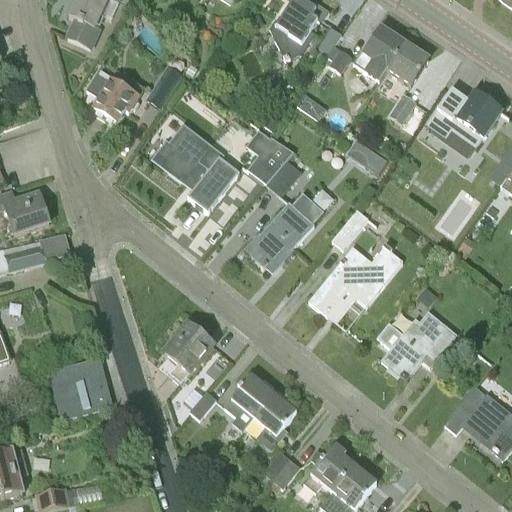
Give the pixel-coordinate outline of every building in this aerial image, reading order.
[(99,33),(95,31),(108,2),(119,8),(122,0),(77,0),(69,21),(76,24),(68,42),(91,53),(99,33)] [(129,0),(122,0),(120,6),(125,8),(129,0)] [(296,0),(295,0),(279,26),(275,24),(268,34),(285,66),(302,57),(316,36),(312,33),(322,19),(326,21),(330,15),(315,6),(312,10),(296,0)] [(511,10),(511,0),(500,0),(499,2),(511,10)] [(259,18),(252,22),(257,32),(264,28),(259,18)] [(380,87),(386,77),(385,77),(405,47),(382,32),(372,48),(368,46),(353,69),(366,77),(365,78),(380,87)] [(316,53),(327,60),(333,51),(340,39),(329,33),(316,53)] [(385,77),(386,77),(410,92),(429,63),(405,47),(385,77)] [(350,62),(333,51),(327,60),(322,67),(340,78),(350,62)] [(93,115),(96,116),(95,118),(105,125),(106,122),(117,129),(125,116),(128,118),(144,93),(117,76),(110,86),(98,79),(104,68),(103,68),(86,95),(100,104),(93,115)] [(197,73),(189,68),(184,77),(192,81),(197,73)] [(160,113),(180,81),(166,72),(145,104),(160,113)] [(466,133),(482,144),(502,116),(475,97),(467,109),(450,96),(436,116),(430,126),(457,145),(464,135),(466,133)] [(318,125),(327,111),(305,97),(296,111),(318,125)] [(415,108),(405,100),(402,99),(388,121),(401,130),(415,108)] [(265,115),(257,126),(272,136),(279,125),(265,115)] [(189,202),(207,216),(237,178),(218,164),(207,156),(205,158),(176,136),(167,148),(164,146),(151,165),(161,172),(163,169),(185,186),(187,183),(197,190),(189,202)] [(286,166),(293,158),(272,145),(247,175),(265,191),(282,171),(286,166)] [(511,173),(511,150),(489,184),(500,191),(511,173)] [(372,157),(362,173),(376,182),(386,166),(372,157)] [(286,166),(282,171),(265,191),(277,200),(297,176),(286,166)] [(511,173),(500,191),(511,199),(511,173)] [(17,203),(39,195),(36,185),(14,193),(17,203)] [(12,195),(2,198),(0,198),(0,217),(4,216),(12,240),(49,228),(39,198),(14,206),(12,195)] [(302,199),(291,211),(289,208),(259,240),(266,246),(254,259),(272,277),(292,255),(291,254),(313,230),(312,229),(323,217),(302,199)] [(356,215),(331,246),(342,254),(367,224),(356,215)] [(45,266),(71,258),(65,238),(38,244),(38,245),(0,253),(0,279),(8,277),(9,279),(46,268),(45,266)] [(476,247),(467,242),(453,262),(462,267),(476,247)] [(348,296),(366,311),(402,267),(390,257),(391,256),(383,250),(370,267),(352,252),(308,306),(327,321),(348,296)] [(391,355),(382,366),(400,381),(406,386),(408,383),(427,359),(435,365),(455,340),(427,317),(419,326),(417,324),(403,341),(388,328),(376,343),(391,355)] [(188,378),(190,379),(213,350),(188,329),(177,343),(180,346),(171,356),(168,354),(165,358),(178,369),(170,379),(180,388),(188,378)] [(0,369),(11,366),(0,338),(0,369)] [(47,378),(60,426),(88,419),(111,413),(98,365),(47,378)] [(253,425),(254,423),(274,399),(251,380),(225,414),(236,422),(232,427),(242,436),(252,424),(253,425)] [(481,443),(505,463),(511,454),(511,420),(487,400),(486,401),(475,392),(444,429),(456,439),(466,426),(483,440),(481,443)] [(216,405),(205,396),(188,417),(199,426),(216,405)] [(297,417),(274,399),(254,423),(265,432),(256,444),(272,457),(282,445),(278,441),(297,417)] [(324,506),(325,506),(354,470),(343,461),(346,458),(336,449),(325,461),(315,459),(311,465),(317,471),(303,489),(314,498),(320,490),(330,498),(324,506)] [(27,479),(21,454),(0,458),(0,503),(22,498),(18,481),(27,479)] [(269,484),(272,486),(289,465),(279,457),(262,478),(269,484)] [(299,473),(289,465),(272,486),(280,493),(282,494),(299,473)] [(357,511),(376,489),(354,470),(325,506),(331,511),(357,511)] [(280,493),(272,486),(268,491),(276,497),(280,493)] [(68,511),(79,509),(75,493),(65,495),(65,493),(34,500),(34,502),(31,503),(33,511),(68,511)]
